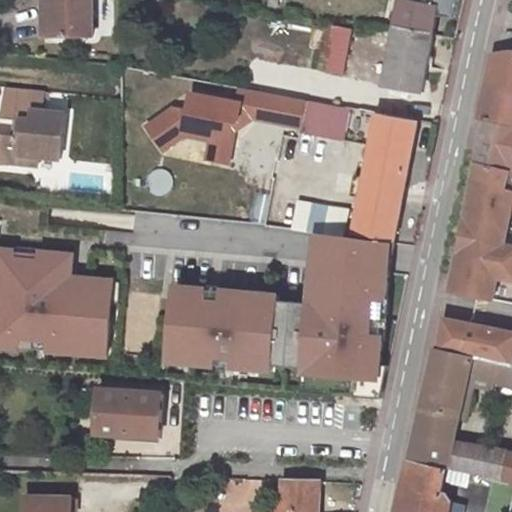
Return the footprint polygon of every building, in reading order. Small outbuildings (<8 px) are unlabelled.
[(49,0),(50,36),(93,37),(92,0),(49,0)] [(400,0),(395,27),(434,35),(438,14),(440,4),(419,0),(416,0),(400,0)] [(418,0),(419,0),(440,4),(438,14),(453,17),(456,0),(418,0)] [(352,31),(334,27),(326,69),(344,73),(352,31)] [(423,92),(434,35),(395,27),(386,85),(423,92)] [(490,85),(482,118),(489,120),(511,125),(511,52),(498,53),(490,85)] [(314,77),(311,89),(324,92),(327,79),(314,77)] [(44,91),(7,87),(4,118),(14,119),(23,120),(21,136),(12,135),(0,133),(0,161),(38,166),(39,157),(62,160),(66,114),(41,110),(44,91)] [(302,127),(308,100),(240,88),(237,103),(192,94),(188,111),(174,108),(147,127),(163,150),(185,135),(211,140),(210,147),(231,151),(234,131),(232,126),(239,122),(242,126),(254,118),(302,127)] [(309,100),(322,103),(324,92),(311,89),(309,100)] [(379,114),(412,120),(417,96),(385,90),(383,99),(350,93),(348,108),(351,108),(371,112),(379,114)] [(322,103),(309,100),(308,100),(302,127),(301,133),(323,137),(330,105),(322,103)] [(351,108),(348,108),(330,105),(323,137),(345,141),(351,108)] [(379,114),(371,112),(365,147),(373,148),(379,114)] [(419,121),(412,120),(379,114),(373,148),(368,176),(406,187),(419,121)] [(23,120),(14,119),(12,135),(21,136),(23,120)] [(510,174),(507,188),(511,189),(511,125),(489,120),(477,166),(478,166),(510,174)] [(232,126),(234,131),(242,126),(239,122),(232,126)] [(137,149),(127,150),(128,163),(138,162),(137,149)] [(510,174),(478,166),(451,294),(492,302),(497,280),(511,281),(511,247),(505,246),(511,210),(511,189),(507,188),(510,174)] [(365,195),(368,178),(356,175),(352,195),(364,198),(365,195)] [(368,176),(368,178),(365,195),(403,204),(406,187),(368,176)] [(403,204),(365,195),(364,198),(358,234),(396,242),(403,204)] [(294,231),(300,200),(279,197),(274,229),(294,231)] [(303,232),(309,202),(300,200),(294,231),(303,232)] [(351,209),(309,202),(303,232),(317,234),(347,237),(351,209)] [(172,351),(197,353),(196,363),(218,365),(219,358),(234,360),(233,366),(273,370),(273,365),(306,368),(306,373),(315,373),(314,384),(335,385),(335,392),(384,396),(390,365),(382,364),(384,334),(374,334),(377,301),(387,302),(389,272),(395,243),(347,237),(317,234),(313,286),(322,286),(321,302),(279,299),(279,295),(265,294),(265,304),(252,303),(253,293),(223,290),(222,300),(209,299),(210,289),(177,287),(174,321),(175,321),(172,351)] [(0,249),(0,346),(20,349),(21,340),(48,342),(47,351),(108,356),(112,290),(70,286),(71,277),(73,255),(39,252),(39,259),(15,259),(16,251),(0,249)] [(71,277),(70,286),(112,290),(113,281),(71,277)] [(511,335),(445,322),(438,353),(473,360),(474,357),(511,365),(511,335)] [(511,365),(474,357),(473,360),(438,353),(436,352),(422,410),(461,419),(469,384),(470,376),(494,380),(511,382),(511,365)] [(492,390),(494,380),(470,376),(469,384),(476,386),(492,390)] [(476,386),(469,384),(461,419),(468,420),(476,386)] [(162,395),(101,391),(98,434),(159,436),(162,395)] [(422,410),(416,434),(455,442),(461,419),(422,410)] [(416,434),(409,459),(449,469),(455,442),(416,434)] [(449,469),(470,473),(474,474),(480,447),(455,442),(449,469)] [(508,453),(480,447),(474,474),(502,480),(508,453)] [(511,482),(511,453),(508,453),(502,480),(511,482)] [(461,511),(470,473),(449,469),(409,459),(397,511),(461,511)] [(319,511),(321,482),(284,480),(284,508),(256,506),(255,511),(319,511)] [(71,511),(72,499),(27,498),(26,511),(71,511)]
